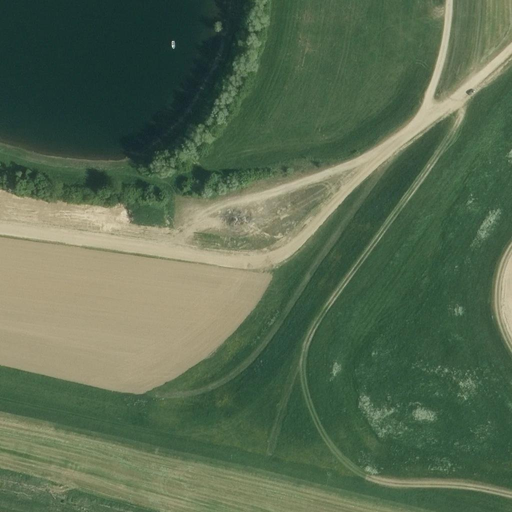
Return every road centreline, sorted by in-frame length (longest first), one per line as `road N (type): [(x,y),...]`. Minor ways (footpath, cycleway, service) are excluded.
road 1 (track): [(412,128),(272,261),(0,228)]
road 2 (track): [(511,493),(367,477)]
road 3 (track): [(412,128),(438,73),(449,0)]
road 4 (track): [(412,128),(511,53)]
